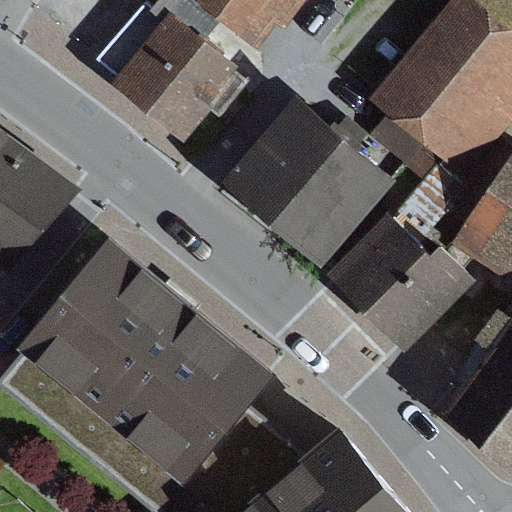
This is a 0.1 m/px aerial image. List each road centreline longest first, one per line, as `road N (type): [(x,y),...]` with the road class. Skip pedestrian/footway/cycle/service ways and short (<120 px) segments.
road 1 (residential): [(124,166),(296,304),(391,401),(480,511)]
road 2 (residential): [(0,306),(124,166)]
